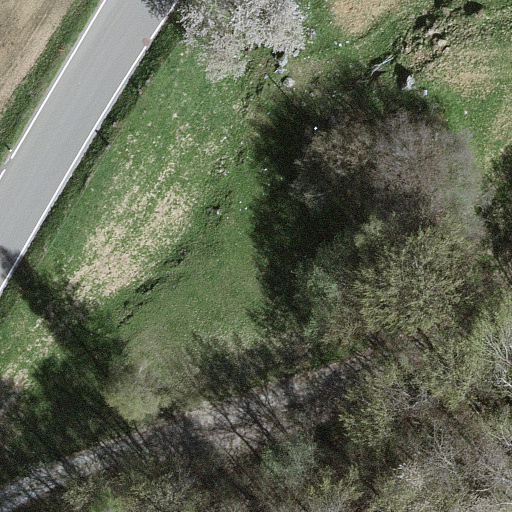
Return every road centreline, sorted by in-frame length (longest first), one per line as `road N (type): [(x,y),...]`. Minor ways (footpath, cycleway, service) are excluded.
road 1 (track): [(11,511),(511,323)]
road 2 (tertiary): [(144,0),(0,231)]
